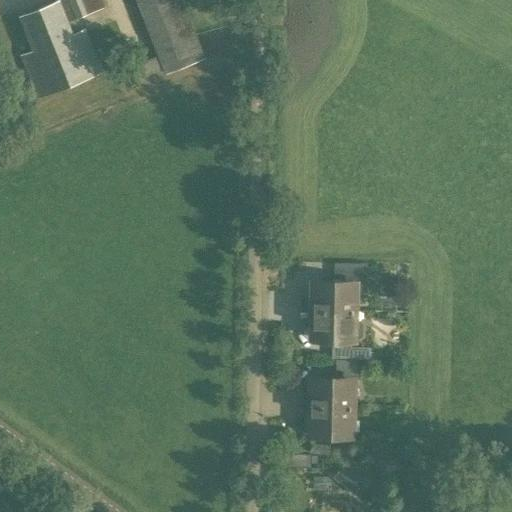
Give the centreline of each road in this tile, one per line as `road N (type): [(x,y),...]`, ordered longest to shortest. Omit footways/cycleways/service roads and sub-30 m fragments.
road 1 (unclassified): [(250,511),(252,0)]
road 2 (tertiary): [(118,511),(0,423)]
